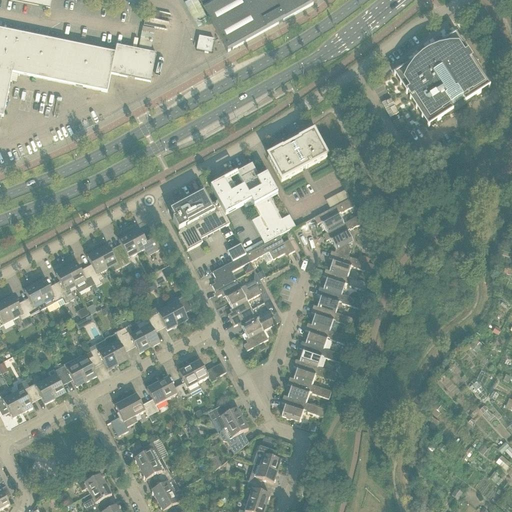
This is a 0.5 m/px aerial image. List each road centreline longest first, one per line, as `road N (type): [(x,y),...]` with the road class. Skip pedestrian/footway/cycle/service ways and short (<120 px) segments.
road 1 (secondary): [(0,222),(156,149),(324,53),(391,0)]
road 2 (secondary): [(359,0),(95,158),(0,197)]
road 3 (residential): [(148,198),(251,141),(458,0)]
road 4 (residential): [(258,404),(313,254),(303,234)]
road 5 (residential): [(0,278),(148,198)]
road 6 (residential): [(84,401),(218,330)]
road 7 (residential): [(218,330),(148,198)]
road 8 (residential): [(283,511),(302,444),(272,429),(258,404)]
road 9 (residential): [(143,511),(84,401)]
